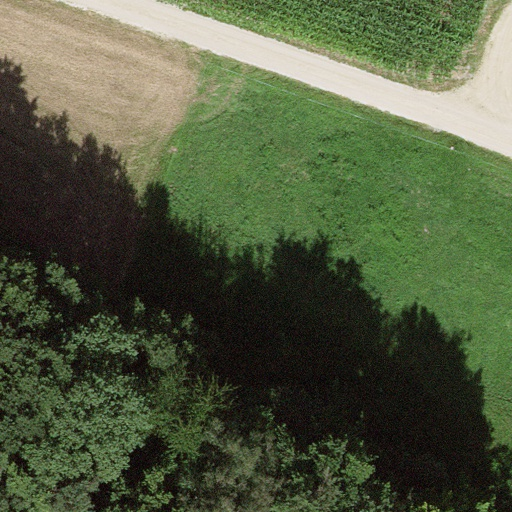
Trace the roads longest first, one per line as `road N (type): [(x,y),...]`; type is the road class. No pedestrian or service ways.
road 1 (track): [(106,0),(489,131)]
road 2 (track): [(0,339),(167,511)]
